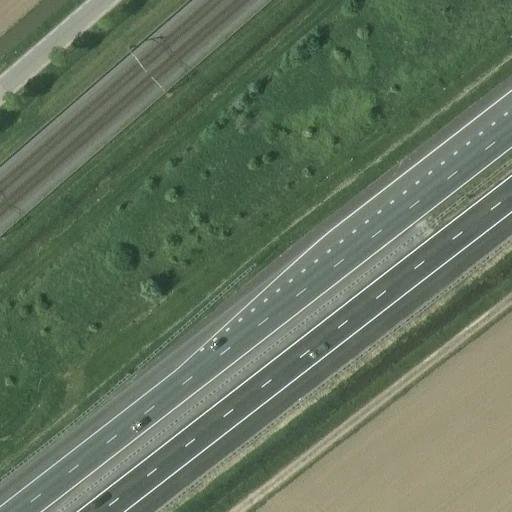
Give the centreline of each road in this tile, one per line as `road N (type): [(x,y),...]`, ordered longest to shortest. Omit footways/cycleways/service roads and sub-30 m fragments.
road 1 (motorway): [(511,130),(19,511)]
road 2 (motorway): [(102,511),(511,195)]
road 3 (track): [(511,295),(231,511)]
road 4 (unclassified): [(0,92),(104,0)]
